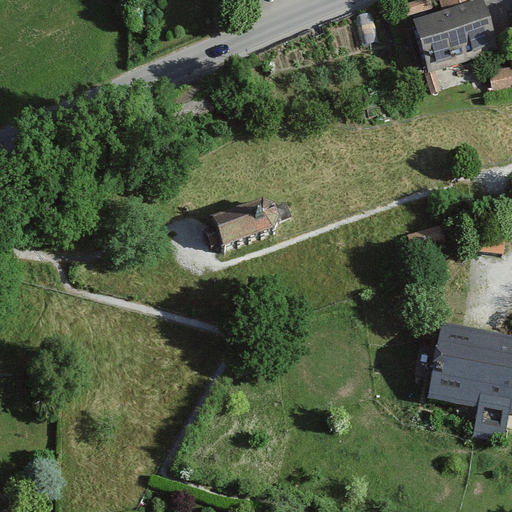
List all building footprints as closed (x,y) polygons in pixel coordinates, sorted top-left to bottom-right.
[(439,0),(445,17),(479,7),(476,0),(439,0)] [(428,1),(405,8),(408,19),(432,12),(428,1)] [(445,17),(416,26),(430,73),(496,53),(482,6),(479,7),(445,17)] [(511,73),(511,72),(490,75),(493,95),(511,92),(511,73)] [(170,110),(203,95),(197,81),(164,96),(170,110)] [(209,234),(202,237),(205,243),(208,251),(217,248),(220,255),(271,237),(276,225),(289,221),(284,207),(270,212),(258,207),(206,226),(209,234)] [(440,229),(406,239),(411,256),(446,246),(440,229)] [(505,238),(474,235),(472,255),(503,257),(505,238)] [(511,342),(443,330),(430,399),(481,409),(475,439),(503,444),(509,415),(511,415),(511,342)]
